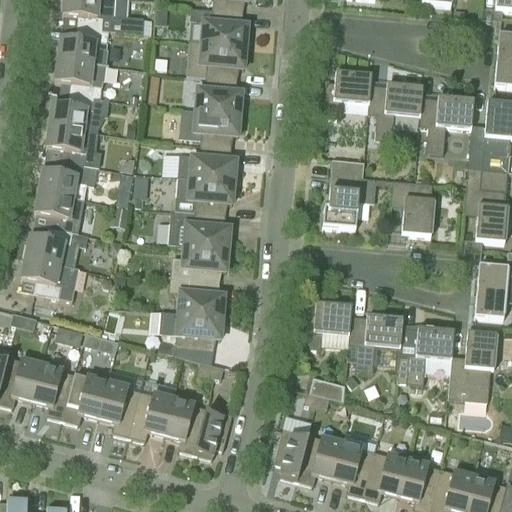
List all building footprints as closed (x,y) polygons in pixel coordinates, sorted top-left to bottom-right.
[(75,33),(101,36),(102,24),(95,24),(97,1),(77,0),(62,0),(61,22),(76,23),(75,33)] [(210,16),(241,19),(243,7),(248,8),(248,0),(203,0),(204,4),(211,4),(210,16)] [(449,12),(449,0),(420,0),(420,9),(449,12)] [(511,0),(495,0),(494,16),(511,17),(511,0)] [(200,49),(244,53),(246,31),(241,31),(241,19),(210,16),(209,28),(202,28),(200,49)] [(57,65),(105,71),(106,55),(103,55),(105,36),(101,36),(75,33),(74,46),(59,44),(57,65)] [(511,93),(511,41),(497,40),(493,92),(511,93)] [(204,84),(235,87),(238,75),(242,75),(244,53),(200,49),(198,71),(205,72),(204,84)] [(67,100),(98,104),(99,87),(103,87),(105,71),(57,65),(54,88),(69,90),(67,100)] [(368,111),(369,92),(370,81),(334,78),(333,90),(325,89),(322,124),(339,125),(341,108),(368,111)] [(194,116),(238,120),(240,99),(236,98),(235,87),(204,84),(203,96),(196,95),(194,116)] [(419,123),(420,105),(421,94),(385,90),(385,93),(369,92),(368,111),(367,120),(375,121),(373,146),(390,148),(393,120),(419,123)] [(82,136),(83,125),(104,122),(107,105),(98,104),(67,100),(65,112),(51,110),(48,132),(82,136)] [(470,135),(470,132),(472,106),(436,103),(436,106),(420,105),(419,123),(418,133),(426,133),(424,158),(441,160),(444,132),(470,135)] [(466,175),(480,176),(482,159),(507,161),(509,145),(511,146),(511,142),(511,109),(486,107),(483,133),(470,132),(470,135),(466,175)] [(199,151),(229,154),(232,142),(236,143),(238,120),(194,116),(179,115),(176,149),(199,151)] [(58,167),(94,172),(96,173),(98,158),(92,157),(95,138),(82,136),(48,132),(45,154),(60,156),(58,167)] [(176,184),(232,188),(234,167),(230,166),(229,154),(199,151),(198,163),(178,162),(176,184)] [(329,182),(355,184),(361,185),(362,169),(331,166),(329,182)] [(38,197),(81,205),(83,190),(91,191),(94,172),(58,167),(56,179),(42,176),(38,197)] [(480,176),(466,175),(462,220),(476,221),(474,247),(503,249),(506,213),(503,213),(506,179),(480,176)] [(355,184),(329,182),(326,214),(322,213),(321,233),(354,236),(356,208),(372,209),(374,192),(390,193),(391,187),(361,185),(355,184)] [(193,218),(224,222),(226,210),(230,210),(232,188),(176,184),(174,205),(194,207),(193,218)] [(429,243),(432,207),(429,207),(430,191),(391,187),(390,193),(389,213),(402,214),(400,240),(429,243)] [(46,233),(76,240),(81,205),(38,197),(34,220),(48,223),(46,233)] [(182,251),(226,255),(228,234),(224,234),(224,222),(193,218),(192,231),(184,230),(182,251)] [(25,263),(70,273),(73,252),(84,253),(86,241),(76,240),(46,233),(44,245),(29,242),(25,263)] [(169,285),(218,289),(220,278),(225,278),(226,255),(182,251),(181,265),(171,264),(169,285)] [(32,300),(57,305),(71,308),(77,274),(70,273),(25,263),(20,285),(35,288),(32,300)] [(506,274),(477,271),(473,323),(502,325),(506,274)] [(177,319),(221,323),(222,302),(218,301),(218,289),(169,285),(168,298),(178,299),(177,319)] [(320,339),(347,341),(349,323),(350,312),(314,309),(313,321),(305,320),(302,355),(319,356),(320,339)] [(209,370),(212,358),(214,345),(219,345),(221,323),(177,319),(158,317),(156,339),(175,341),(173,361),(199,368),(209,370)] [(9,331),(32,337),(35,325),(12,319),(9,331)] [(399,354),(400,336),(401,325),(365,322),(365,325),(349,323),(347,341),(347,352),(355,353),(353,377),(371,379),(373,352),(399,354)] [(449,366),(450,363),(452,337),(416,334),(416,337),(400,336),(399,354),(398,364),(406,365),(404,390),(422,391),(424,364),(449,366)] [(486,408),(487,392),(489,377),(492,377),(495,341),(466,338),(464,364),(450,363),(449,366),(450,366),(446,405),(486,408)] [(14,404),(31,409),(41,370),(19,365),(19,367),(6,364),(0,386),(0,410),(12,414),(14,404)] [(209,370),(199,368),(196,379),(219,385),(222,374),(209,370)] [(44,422),(61,427),(73,381),(61,378),(61,375),(41,370),(31,409),(47,413),(44,422)] [(80,421),(97,426),(107,387),(86,382),(85,384),(73,381),(61,427),(78,431),(80,421)] [(307,400),(328,405),(342,408),(343,392),(311,384),(307,400)] [(110,439),(127,444),(139,398),(127,395),(127,392),(107,387),(97,426),(113,430),(110,439)] [(146,438),(163,443),(173,404),(152,399),(151,401),(139,398),(127,444),(144,448),(146,438)] [(301,411),(325,417),(328,405),(307,400),(305,399),(301,411)] [(176,456),(192,460),(204,415),(193,412),(193,409),(173,404),(163,443),(179,447),(176,456)] [(213,456),(221,458),(230,422),(204,415),(192,460),(211,465),(213,456)] [(511,428),(502,428),(502,443),(511,442),(511,428)] [(277,483),(295,487),(307,442),(281,435),(272,471),(280,473),(277,483)] [(314,482),(331,486),(341,448),(320,442),(319,445),(307,442),(295,487),(312,492),(314,482)] [(344,500),(361,505),(373,459),(361,456),(361,453),(341,448),(331,486),(347,491),(344,500)] [(380,499),(397,503),(407,465),(386,460),(385,462),(373,459),(361,505),(378,509),(380,499)] [(411,511),(430,511),(439,476),(427,473),(427,470),(407,465),(397,503),(413,508),(411,511)] [(465,511),(473,482),(452,477),(451,479),(439,476),(430,511),(465,511)] [(500,511),(505,493),(493,490),(493,487),(473,482),(465,511),(500,511)] [(511,511),(511,494),(505,493),(500,511),(511,511)]
